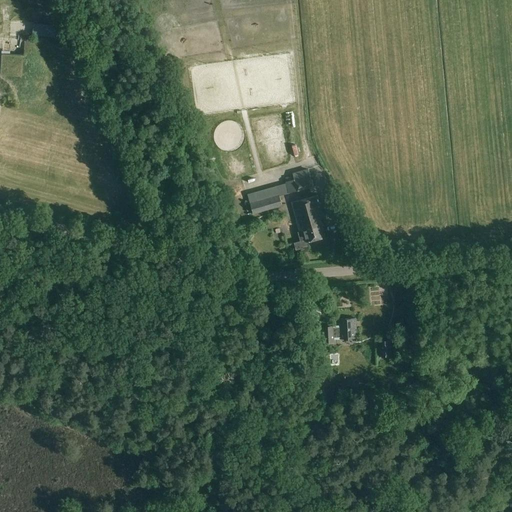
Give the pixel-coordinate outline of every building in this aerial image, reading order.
[(24,55),(1,53),(0,67),(0,76),(22,78),(24,55)] [(294,179),(285,182),(288,193),(312,186),(308,169),(293,173),(294,179)] [(229,172),(222,173),(223,182),(230,181),(229,172)] [(247,194),(253,214),(282,206),(279,195),(285,193),(283,184),(247,194)] [(305,242),(323,237),(318,219),(322,218),(316,196),(290,203),(298,231),(302,230),(305,242)] [(231,221),(235,229),(240,227),(236,218),(231,221)] [(281,227),(283,235),(291,233),(289,225),(281,227)] [(333,338),(338,338),(338,339),(355,338),(354,319),(337,320),(338,327),(321,328),(322,342),(333,341),(333,338)] [(378,342),(379,356),(391,355),(390,342),(378,342)] [(312,365),(315,384),(323,382),(320,364),(312,365)]
